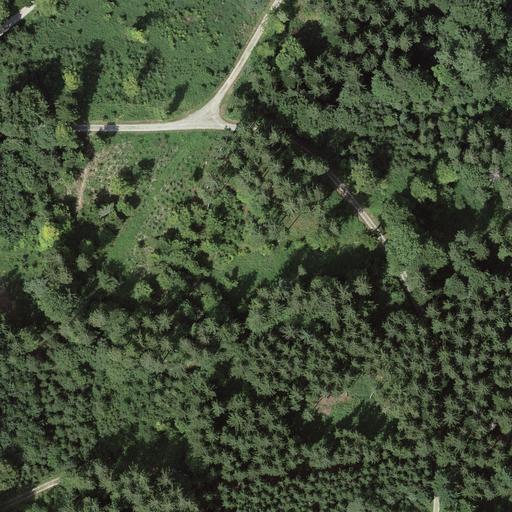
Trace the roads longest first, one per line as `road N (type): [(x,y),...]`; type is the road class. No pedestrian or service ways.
road 1 (track): [(436,511),(435,360),(423,254),(389,182),(224,93)]
road 2 (track): [(278,0),(224,93),(201,116),(150,127),(0,125)]
road 3 (track): [(189,511),(144,474),(72,475),(0,509)]
